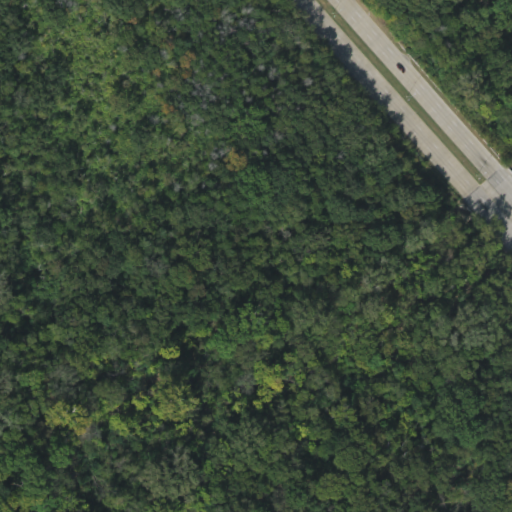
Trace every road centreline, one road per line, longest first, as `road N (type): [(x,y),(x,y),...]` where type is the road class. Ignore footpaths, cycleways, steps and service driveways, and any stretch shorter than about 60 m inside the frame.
road 1 (secondary): [(304,0),(511,239)]
road 2 (secondary): [(511,195),(342,0)]
